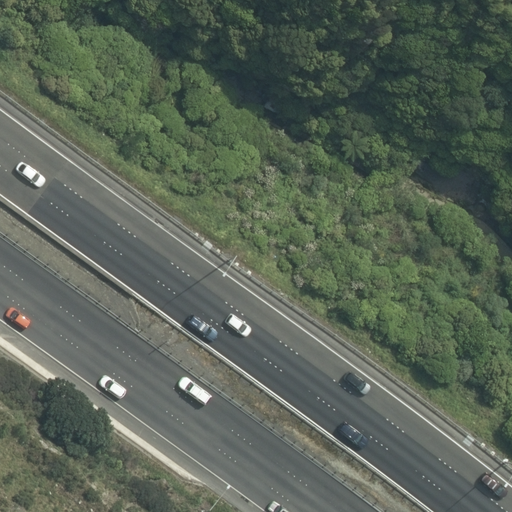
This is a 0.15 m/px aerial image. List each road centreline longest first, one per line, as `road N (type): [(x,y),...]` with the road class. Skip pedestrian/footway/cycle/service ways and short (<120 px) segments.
road 1 (trunk): [(0,150),(490,511)]
road 2 (trunk): [(314,511),(0,284)]
